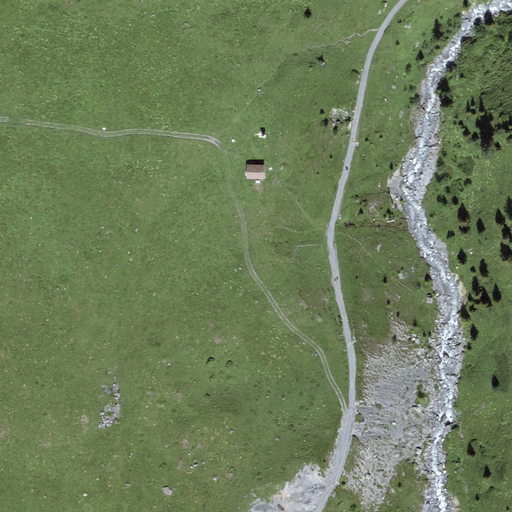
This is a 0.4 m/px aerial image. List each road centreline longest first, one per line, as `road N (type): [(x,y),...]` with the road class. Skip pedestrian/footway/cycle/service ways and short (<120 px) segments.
road 1 (track): [(0,120),(221,150),(250,274),(311,345),(355,439)]
road 2 (track): [(317,511),(355,439),(359,401),(319,181),(326,130),(381,27)]
